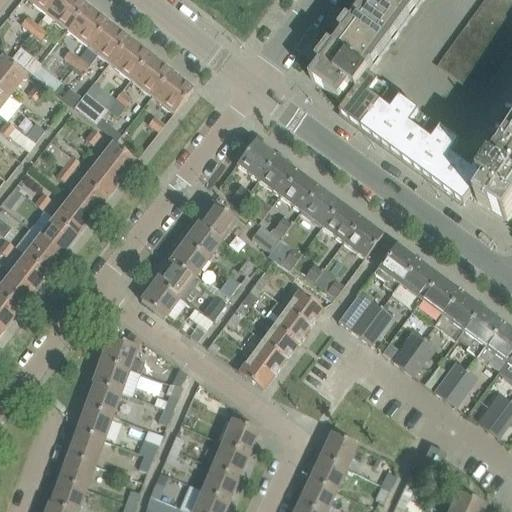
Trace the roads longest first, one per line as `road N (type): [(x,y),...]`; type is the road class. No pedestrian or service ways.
road 1 (residential): [(511,279),(256,89)]
road 2 (residential): [(296,442),(357,360),(511,475)]
road 3 (residential): [(97,292),(256,89)]
road 4 (residential): [(296,442),(97,292)]
road 5 (residential): [(256,89),(141,0)]
road 6 (residential): [(20,511),(52,420),(49,408),(20,387)]
road 7 (residential): [(20,387),(97,292)]
